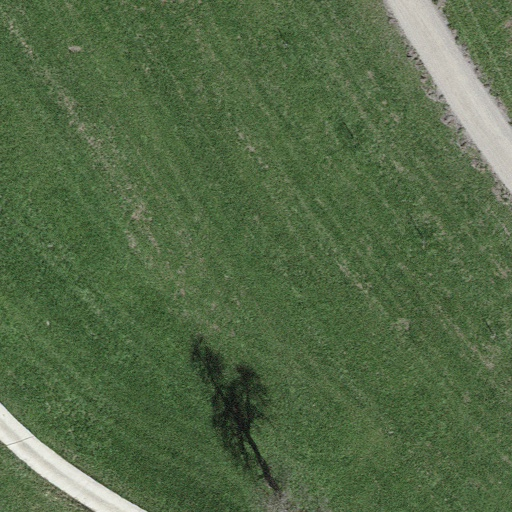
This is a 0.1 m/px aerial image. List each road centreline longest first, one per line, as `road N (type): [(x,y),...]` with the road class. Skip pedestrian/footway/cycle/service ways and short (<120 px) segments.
road 1 (unclassified): [(511,154),(398,0)]
road 2 (track): [(0,431),(47,494),(90,511)]
